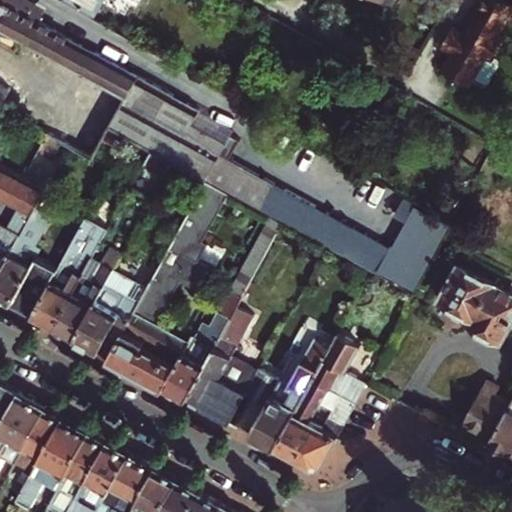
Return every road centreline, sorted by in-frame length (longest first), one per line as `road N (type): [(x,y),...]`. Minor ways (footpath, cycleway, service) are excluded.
road 1 (residential): [(0,342),(319,511)]
road 2 (residential): [(511,496),(453,463),(422,457),(387,466),(331,511)]
